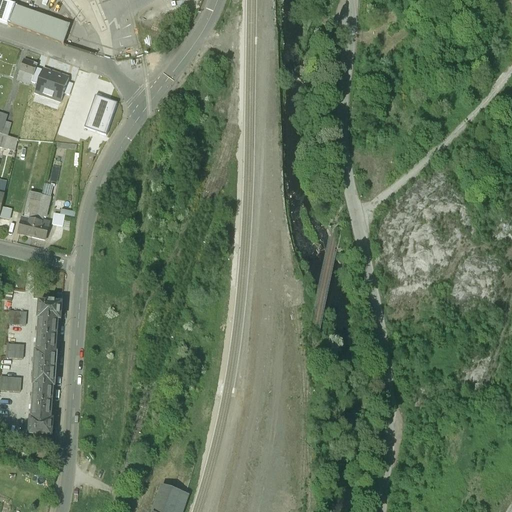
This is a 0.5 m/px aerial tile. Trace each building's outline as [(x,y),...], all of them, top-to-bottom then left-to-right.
[(14,8),(0,2),(0,22),(8,25),(14,8)] [(69,26),(14,8),(8,25),(63,45),(69,26)] [(232,42),(225,42),(226,58),(233,58),(236,55),(235,43),(232,42)] [(37,65),(24,61),(17,80),(30,85),(30,83),(31,81),(37,65)] [(50,70),(37,65),(31,81),(37,84),(38,81),(47,84),(49,79),(47,79),(50,70)] [(47,84),(38,81),(37,84),(36,87),(43,89),(41,93),(49,96),(52,87),(47,84)] [(96,98),(85,130),(106,137),(116,105),(96,98)] [(0,134),(7,137),(11,125),(5,123),(8,116),(0,113),(0,134)] [(7,137),(0,134),(0,148),(15,152),(17,140),(7,137)] [(29,220),(22,218),(18,236),(31,239),(32,238),(41,197),(42,196),(29,193),(24,214),(30,216),(29,220)] [(41,197),(32,238),(45,241),(49,223),(42,222),(43,219),(46,219),(51,199),(41,197)] [(10,214),(1,212),(0,215),(0,228),(7,230),(10,214)] [(14,292),(3,290),(1,300),(12,302),(14,292)] [(48,304),(39,304),(38,322),(39,322),(37,336),(38,336),(38,340),(37,340),(36,354),(35,354),(34,369),(36,369),(36,373),(34,373),(33,388),(32,402),(33,402),(32,407),(32,406),(30,421),(29,438),(38,439),(37,440),(44,440),(52,441),(53,422),(51,422),(54,390),(57,356),(56,356),(59,323),(61,323),(62,306),(54,305),(55,304),(48,304)] [(27,314),(10,312),(9,326),(25,327),(27,314)] [(24,347),(8,346),(7,359),(23,360),(24,347)] [(21,380),(1,379),(0,391),(20,393),(21,380)] [(18,414),(2,412),(1,425),(17,427),(18,414)] [(163,489),(154,511),(176,511),(182,496),(163,489)]
